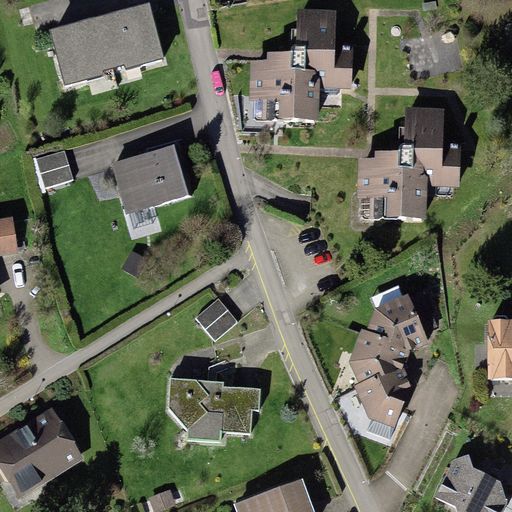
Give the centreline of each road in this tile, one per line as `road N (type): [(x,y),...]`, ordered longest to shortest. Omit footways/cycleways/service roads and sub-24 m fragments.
road 1 (residential): [(0,408),(257,246)]
road 2 (residential): [(257,246),(369,511)]
road 3 (residential): [(190,0),(257,246)]
